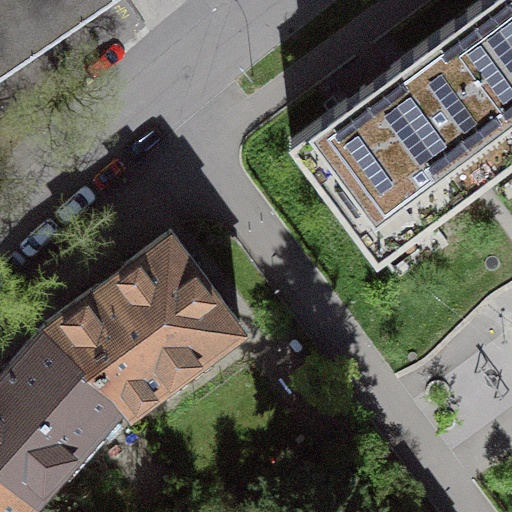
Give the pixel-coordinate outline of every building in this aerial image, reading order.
[(0,0),(0,63),(45,32),(92,0),(0,0)] [(511,0),(478,0),(379,73),(290,139),(377,255),(511,155),(511,0)] [(108,275),(45,321),(113,380),(130,403),(240,322),(170,228),(108,275)] [(1,371),(0,371),(0,460),(35,491),(121,394),(128,404),(130,403),(113,380),(45,321),(1,371)] [(0,511),(16,511),(35,491),(0,460),(0,511)]
